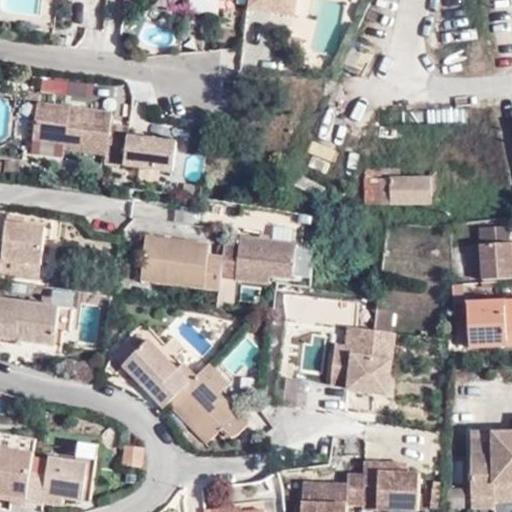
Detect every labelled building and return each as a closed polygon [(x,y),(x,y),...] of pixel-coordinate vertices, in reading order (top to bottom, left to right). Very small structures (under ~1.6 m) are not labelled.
[(251,0),(251,10),(297,16),(299,0),(251,0)] [(303,53),(306,40),(293,37),(290,50),(303,53)] [(40,79),(39,93),(87,99),(89,85),(40,79)] [(38,104),(33,140),(65,143),(64,150),(106,155),(105,163),(125,166),(130,128),(112,126),(113,113),(72,108),(38,104)] [(481,140),(479,110),(466,111),(468,141),(481,140)] [(360,124),(343,165),(355,170),(372,129),(360,124)] [(397,179),(396,169),(368,170),(369,206),(434,204),(432,178),(397,179)] [(179,184),(178,197),(204,200),(205,187),(179,184)] [(0,225),(0,256),(36,259),(40,224),(19,220),(19,212),(2,210),(0,225)] [(511,228),(482,230),(485,282),(511,280),(511,228)] [(129,273),(210,283),(211,270),(213,254),(198,252),(199,239),(136,231),(129,273)] [(289,239),(232,231),(231,237),(226,273),(260,278),(261,270),(285,272),(289,239)] [(211,270),(226,273),(231,237),(215,235),(213,254),(211,270)] [(0,256),(0,273),(34,277),(36,259),(0,256)] [(281,315),(357,326),(360,302),(287,292),(284,296),(275,295),(281,315)] [(0,297),(0,336),(48,343),(53,304),(0,297)] [(511,301),(467,302),(468,346),(511,345),(511,301)] [(53,304),(48,343),(56,343),(57,332),(65,332),(67,306),(53,304)] [(381,310),(378,329),(395,332),(397,313),(381,310)] [(274,372),(271,394),(329,410),(378,412),(380,394),(392,395),(399,336),(358,328),(355,356),(339,354),(334,385),(274,372)] [(244,338),(222,365),(237,378),(260,350),(244,338)] [(161,402),(189,376),(175,363),(170,368),(142,339),(117,364),(156,406),(161,402)] [(219,380),(203,363),(193,372),(210,389),(219,380)] [(193,372),(189,376),(161,402),(201,440),(214,427),(224,435),(230,432),(241,421),(230,410),(210,389),(193,372)] [(511,436),(471,436),(470,460),(491,460),(492,449),(511,450),(511,436)] [(74,442),(71,462),(83,465),(76,499),(85,501),(93,444),(74,442)] [(134,447),(118,445),(116,465),(132,467),(134,447)] [(2,499),(18,504),(19,499),(24,472),(26,456),(27,452),(0,446),(0,491),(3,493),(2,499)] [(491,460),(470,460),(468,511),(470,511),(491,511),(491,506),(492,488),(511,489),(511,450),(492,449),(491,460)] [(41,475),(44,459),(26,456),(24,472),(41,475)] [(41,475),(24,472),(19,499),(35,503),(36,494),(56,497),(76,499),(83,465),(71,462),(70,462),(44,457),(44,459),(41,475)] [(363,478),(362,507),(361,511),(420,511),(422,477),(408,476),(381,474),(382,463),(364,462),(364,464),(363,478)] [(409,466),(382,463),(381,474),(408,476),(409,466)] [(362,507),(363,478),(348,477),(347,485),(304,483),(302,511),(346,511),(347,506),(362,507)] [(491,506),(511,506),(511,489),(492,488),(491,506)] [(36,494),(35,503),(55,505),(56,497),(36,494)]
